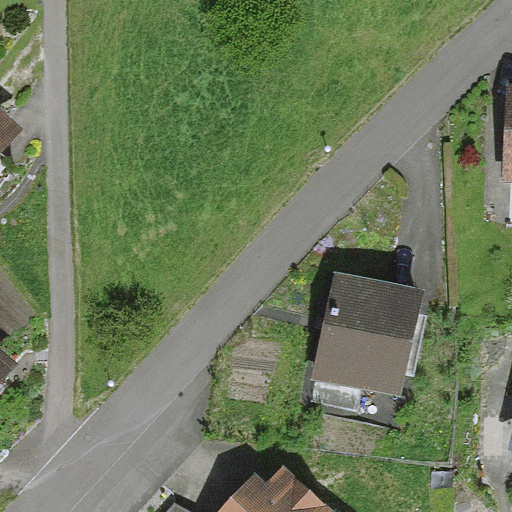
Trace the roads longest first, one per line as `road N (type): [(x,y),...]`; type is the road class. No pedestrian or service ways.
road 1 (residential): [(511,17),(351,174),(63,489)]
road 2 (residential): [(63,489),(56,0)]
